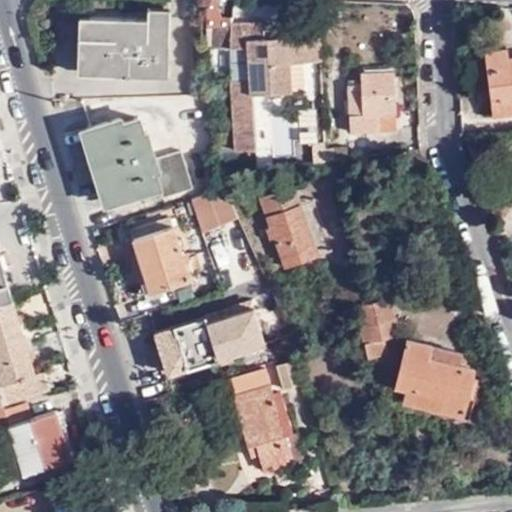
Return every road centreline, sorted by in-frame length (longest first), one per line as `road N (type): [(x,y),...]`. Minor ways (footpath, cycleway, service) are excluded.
road 1 (primary): [(161,511),(9,0)]
road 2 (residential): [(511,312),(444,140),(437,0)]
